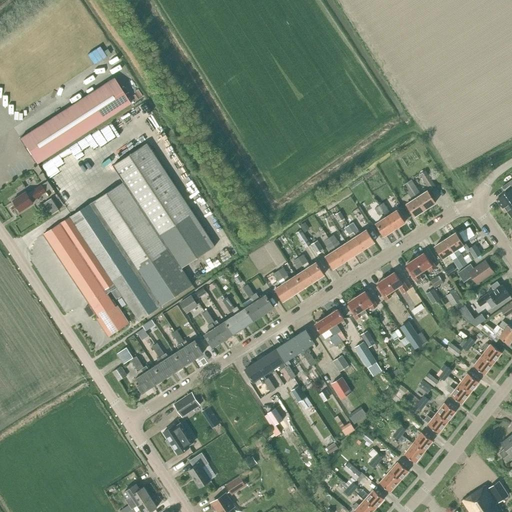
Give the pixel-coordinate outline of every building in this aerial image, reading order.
[(95,61),(108,53),(101,42),(88,51),(95,61)] [(63,110),(20,138),(37,163),(79,135),(130,103),(114,77),(63,110)] [(13,116),(14,116),(16,121),(23,119),(19,106),(10,109),(13,116)] [(124,181),(43,234),(46,238),(90,304),(85,308),(90,316),(96,312),(99,318),(97,319),(109,336),(129,323),(117,305),(116,306),(107,294),(118,287),(139,320),(160,307),(193,285),(182,268),(215,246),(147,142),(113,164),(124,181)] [(420,174),(430,189),(435,186),(425,170),(420,174)] [(425,209),(435,202),(427,190),(421,194),(411,179),(407,182),(425,209)] [(511,179),(502,186),(506,192),(497,199),(503,207),(504,206),(511,216),(511,179)] [(415,216),(425,209),(407,182),(403,184),(409,194),(413,199),(407,203),(415,216)] [(31,200),(46,191),(41,184),(27,193),(25,191),(12,200),(20,211),(33,203),(31,200)] [(60,209),(52,197),(44,203),(52,214),(60,209)] [(397,210),(391,213),(388,209),(384,202),(379,205),(384,212),(386,216),(394,229),(405,222),(397,210)] [(379,205),(375,208),(379,215),(384,212),(379,205)] [(335,214),(340,221),(345,219),(340,211),(335,214)] [(384,235),(394,229),(386,216),(376,223),(384,235)] [(300,225),(304,232),(310,229),(305,222),(300,225)] [(353,222),(349,225),(364,248),(374,242),(366,229),(360,233),(358,229),(353,222)] [(354,255),(364,248),(349,225),(345,228),(352,239),(346,243),(354,255)] [(296,233),(305,248),(311,244),(301,229),(296,233)] [(456,232),(445,239),(453,251),(456,256),(463,266),(467,263),(458,249),(463,245),(464,245),(456,232)] [(333,235),(329,238),(344,261),(354,255),(346,243),(341,246),(333,235)] [(276,238),(265,243),(277,265),(287,260),(276,238)] [(334,268),(344,261),(329,238),(325,241),(332,252),(326,255),(334,268)] [(445,239),(435,245),(443,258),(453,251),(445,239)] [(311,244),(318,254),(324,250),(318,240),(311,244)] [(475,258),(481,254),(475,244),(469,248),(475,258)] [(423,270),(428,267),(430,271),(436,267),(427,253),(425,254),(424,252),(415,258),(423,270)] [(303,265),(306,269),(314,281),(324,274),(316,262),(310,266),(303,255),(298,257),(298,258),(303,265)] [(459,269),(463,266),(456,256),(452,259),(459,269)] [(299,267),(303,265),(298,258),(294,260),(299,267)] [(418,273),(423,270),(415,258),(407,264),(408,265),(406,267),(415,280),(421,277),(418,273)] [(472,276),(477,283),(493,271),(486,260),(474,268),(470,263),(458,273),(464,281),(472,276)] [(296,275),(290,279),(288,275),(283,267),(278,270),(279,270),(283,277),(283,278),(286,281),(294,294),(304,287),(296,275)] [(304,287),(314,281),(306,269),(296,275),(304,287)] [(278,270),(273,273),(278,281),(283,278),(283,277),(279,270),(278,270)] [(399,286),(401,290),(403,293),(409,289),(398,272),(396,273),(395,272),(386,277),(394,289),(399,286)] [(234,279),(238,284),(243,280),(239,275),(234,279)] [(439,275),(429,281),(433,288),(443,282),(439,275)] [(389,292),(394,289),(386,277),(377,283),(379,285),(377,286),(386,300),(391,296),(389,292)] [(284,300),(294,294),(286,281),(276,288),(284,300)] [(497,304),(510,295),(503,284),(501,286),(497,281),(491,285),(492,288),(488,291),(489,293),(477,301),(480,306),(487,301),(492,308),(497,304)] [(196,292),(199,297),(207,293),(203,287),(196,292)] [(117,298),(122,294),(118,288),(112,291),(117,298)] [(427,293),(433,303),(440,299),(434,289),(427,293)] [(263,313),(274,307),(266,295),(259,299),(256,294),(254,295),(251,290),(247,293),(250,298),(251,298),(252,297),(255,301),(263,314),(263,313)] [(462,300),(455,290),(446,295),(453,305),(462,300)] [(369,305),(372,309),(377,305),(368,291),(367,292),(365,291),(357,296),(364,308),(369,305)] [(199,305),(191,295),(179,302),(187,313),(199,305)] [(367,312),(364,308),(357,296),(348,302),(349,304),(347,305),(356,319),(362,315),(367,312)] [(245,308),(253,320),(263,314),(255,301),(245,308)] [(466,315),(474,309),(467,301),(459,307),(466,315)] [(506,317),(511,312),(511,302),(501,310),(506,317)] [(243,327),(253,320),(245,308),(239,312),(236,307),(234,308),(231,303),(227,306),(230,311),(232,310),(235,314),(243,327)] [(326,316),(337,333),(340,337),(344,335),(341,330),(336,323),(344,318),(338,309),(326,316)] [(480,323),(486,319),(482,313),(475,319),(470,322),(476,326),(480,323)] [(243,327),(235,314),(225,321),(233,333),(243,327)] [(207,319),(210,324),(208,326),(211,330),(205,334),(213,346),(223,340),(215,327),(212,323),(214,322),(214,321),(210,316),(207,319)] [(340,337),(337,333),(326,316),(315,323),(321,333),(329,328),(333,335),(330,337),(335,346),(342,341),(340,337)] [(233,333),(225,321),(220,324),(217,319),(214,321),(214,322),(212,323),(215,327),(223,340),(233,333)] [(147,323),(151,328),(155,325),(152,320),(147,323)] [(511,327),(503,320),(499,325),(497,324),(494,329),(492,331),(499,336),(500,337),(508,344),(511,339),(511,327)] [(400,327),(415,349),(427,341),(422,332),(418,334),(409,321),(400,327)] [(500,337),(499,336),(492,331),(494,329),(486,324),(481,330),(497,342),(500,337)] [(144,328),(137,332),(141,338),(143,337),(144,338),(148,335),(144,328)] [(295,336),(303,349),(306,353),(304,354),(304,355),(308,360),(312,357),(309,352),(311,351),(307,346),(314,342),(306,329),(295,336)] [(368,330),(361,334),(364,340),(369,348),(376,343),(368,330)] [(193,359),(203,353),(195,340),(189,344),(186,340),(184,341),(180,336),(176,338),(179,342),(180,344),(182,342),(193,359)] [(306,353),(303,349),(295,336),(285,343),(294,355),(300,352),(302,356),(304,355),(304,354),(306,353)] [(471,346),(475,340),(470,336),(466,342),(471,346)] [(357,344),(355,346),(364,360),(368,367),(374,376),(383,370),(378,361),(369,348),(364,340),(357,344)] [(183,366),(193,359),(182,342),(180,344),(179,342),(176,344),(179,350),(175,353),(183,366)] [(467,351),(471,346),(466,342),(462,347),(467,351)] [(286,366),(288,365),(288,364),(289,365),(291,363),(288,359),(294,355),(285,343),(275,349),(283,361),(286,366)] [(461,351),(451,343),(447,348),(457,356),(461,351)] [(502,352),(491,344),(489,345),(487,343),(484,346),(487,349),(482,354),(493,363),(502,352)] [(126,347),(117,353),(124,363),(133,357),(126,347)] [(162,355),(173,372),(183,366),(175,353),(169,357),(166,353),(164,354),(160,349),(156,351),(160,357),(162,355)] [(292,370),(290,366),(288,365),(286,366),(283,361),(275,349),(266,356),(274,369),(279,366),(281,369),(284,367),(288,373),(292,370)] [(485,374),(493,363),(482,354),(474,365),(485,374)] [(163,379),(173,372),(162,355),(160,357),(157,359),(160,363),(154,366),(163,379)] [(256,362),(264,374),(264,375),(274,369),(265,355),(256,362)] [(333,361),(340,371),(349,365),(342,355),(333,361)] [(143,367),(140,362),(136,364),(139,370),(137,371),(140,376),(134,379),(142,392),(152,385),(142,369),(144,367),(143,367)] [(253,381),(259,377),(263,383),(264,382),(267,386),(272,383),(268,377),(266,379),(264,375),(264,374),(256,362),(245,369),(253,381)] [(154,366),(150,369),(147,365),(144,367),(142,369),(152,385),(153,385),(163,379),(154,366)] [(112,372),(118,381),(127,375),(121,366),(112,372)] [(401,366),(393,371),(396,375),(403,370),(401,366)] [(448,375),(452,370),(447,366),(443,371),(448,375)] [(444,380),(448,375),(443,371),(439,376),(444,380)] [(438,380),(429,373),(425,378),(434,385),(438,380)] [(470,392),(479,381),(468,373),(459,384),(470,392)] [(342,376),(332,383),(341,398),(352,392),(342,376)] [(418,386),(427,394),(432,387),(423,380),(418,386)] [(267,386),(271,392),(276,389),(272,383),(267,386)] [(389,397),(397,404),(401,400),(399,398),(400,396),(399,395),(400,393),(397,390),(399,388),(402,391),(404,388),(403,387),(403,386),(399,383),(391,393),(392,393),(389,397)] [(462,403),(470,392),(459,384),(455,389),(450,386),(447,390),(452,393),(451,394),(462,403)] [(299,402),(306,397),(298,385),(291,390),(299,402)] [(200,405),(192,392),(174,404),(182,416),(200,405)] [(424,395),(420,400),(425,404),(429,400),(424,395)] [(421,410),(425,404),(420,400),(416,406),(421,410)] [(445,402),(436,413),(447,422),(456,411),(445,402)] [(354,424),(367,415),(361,406),(348,415),(354,424)] [(267,413),(275,425),(284,419),(276,407),(267,413)] [(439,432),(447,422),(436,413),(432,419),(427,415),(424,419),(429,423),(428,424),(439,432)] [(248,435),(258,431),(256,426),(250,428),(248,423),(253,421),(251,418),(242,422),(248,435)] [(355,430),(350,422),(341,428),(346,436),(355,430)] [(193,442),(181,423),(176,426),(175,424),(163,432),(178,454),(189,447),(188,445),(193,442)] [(402,434),(406,429),(401,425),(397,430),(402,434)] [(281,433),(276,427),(271,430),(276,437),(281,433)] [(398,439),(402,434),(397,430),(393,435),(398,439)] [(366,432),(362,437),(371,444),(375,439),(366,432)] [(422,432),(413,443),(424,451),(433,440),(422,432)] [(508,462),(511,458),(511,434),(501,443),(505,448),(499,452),(508,462)] [(416,462),(424,451),(413,443),(405,453),(416,462)] [(329,454),(334,451),(331,445),(325,448),(329,454)] [(369,453),(373,457),(377,453),(374,449),(369,453)] [(209,463),(202,452),(189,460),(194,467),(189,470),(200,487),(211,480),(202,467),(209,463)] [(377,464),(383,458),(378,453),(372,460),(377,464)] [(346,484),(349,486),(354,490),(366,477),(362,473),(349,461),(343,468),(352,477),(346,484)] [(409,471),(398,462),(389,472),(399,481),(409,471)] [(390,491),(399,481),(389,472),(380,482),(390,491)] [(240,476),(225,485),(232,495),(246,485),(240,476)] [(507,496),(498,482),(488,489),(485,484),(461,500),(469,511),(500,511),(501,511),(502,510),(497,502),(507,496)] [(354,490),(349,486),(346,484),(345,483),(341,487),(345,490),(344,491),(349,495),(354,490)] [(121,511),(127,511),(133,508),(150,497),(151,497),(144,486),(140,489),(136,484),(124,492),(128,497),(125,499),(129,505),(120,511),(121,511)] [(356,492),(364,498),(367,494),(361,489),(360,490),(358,488),(356,492)] [(375,509),(384,499),(373,489),(364,500),(375,509)] [(233,506),(225,494),(212,502),(218,511),(234,511),(231,507),(233,506)] [(133,508),(127,511),(136,511),(141,509),(142,511),(149,511),(157,507),(150,497),(138,505),(133,508)] [(357,511),(372,511),(375,509),(364,500),(360,505),(357,502),(352,507),(356,509),(355,510),(357,511)]
